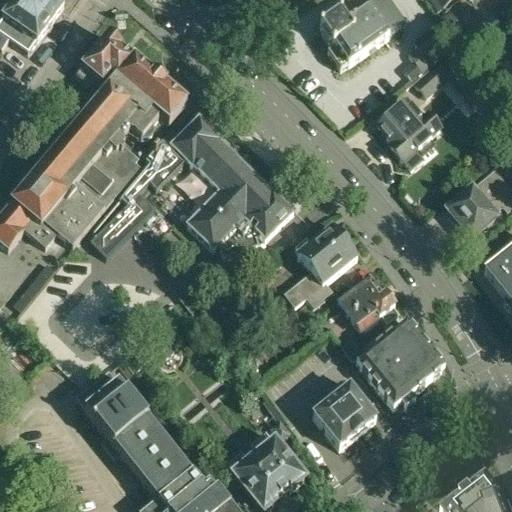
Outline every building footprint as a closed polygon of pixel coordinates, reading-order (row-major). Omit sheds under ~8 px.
[(0,54),(1,55),(7,46),(27,59),(35,48),(36,48),(62,11),(46,0),(16,0),(0,23),(0,24),(0,54)] [(426,0),(436,15),(440,12),(441,13),(460,0),(426,0)] [(511,0),(509,0),(497,10),(511,27),(511,0)] [(402,27),(397,19),(388,6),(389,3),(379,2),(378,4),(368,12),(367,11),(343,28),(338,21),(334,23),(333,22),(322,29),(323,31),(320,34),(322,37),(320,39),(328,50),(330,49),(331,50),(330,52),(331,53),(333,52),(333,53),(326,58),(339,76),(346,71),(347,72),(387,44),(399,35),(403,35),(404,27),(403,27),(402,27)] [(421,77),(430,70),(452,51),(433,30),(412,48),(415,52),(405,60),(413,68),(403,77),(409,84),(420,76),(421,77)] [(92,83),(106,95),(0,221),(0,250),(7,256),(24,238),(44,255),(56,241),(71,254),(139,173),(133,169),(136,165),(138,167),(145,159),(139,155),(133,162),(120,152),(118,155),(114,152),(123,141),(132,148),(137,142),(140,145),(148,143),(151,138),(151,130),(158,122),(167,130),(185,109),(164,91),(165,90),(153,80),(152,81),(132,64),(131,65),(119,55),(120,53),(105,41),(80,73),(81,74),(75,81),(87,90),(92,83)] [(446,83),(457,73),(448,61),(430,76),(440,88),(446,83)] [(425,103),(441,89),(430,76),(414,90),(425,103)] [(58,132),(69,118),(53,105),(42,118),(58,132)] [(428,144),(439,135),(427,120),(426,122),(422,116),(418,120),(406,107),(376,132),(391,151),(389,153),(401,167),(402,167),(410,175),(422,165),(416,158),(429,145),(428,144)] [(159,182),(160,180),(166,185),(177,174),(182,179),(189,172),(191,174),(193,172),(218,198),(185,231),(216,262),(237,257),(235,251),(226,242),(243,226),(262,245),(262,246),(263,248),(267,245),(266,244),(290,221),(293,218),(290,216),(290,217),(273,200),(271,197),(269,198),(217,147),(219,146),(217,143),(216,144),(199,127),(200,126),(197,124),(196,125),(196,126),(174,148),(166,140),(144,167),(148,170),(146,173),(145,172),(144,174),(145,174),(133,188),(132,188),(131,189),(132,190),(127,196),(126,195),(125,195),(124,195),(123,195),(122,196),(121,197),(121,198),(122,199),(122,200),(123,201),(118,206),(116,207),(117,208),(106,222),(105,221),(104,223),(91,239),(104,249),(159,182)] [(511,212),(511,199),(499,184),(493,177),(471,196),(470,196),(446,216),(448,218),(447,221),(452,227),(456,227),(460,232),(459,236),(464,242),(468,241),(470,243),(494,223),(492,220),(501,212),(506,217),(511,212)] [(310,279),(294,292),(283,301),(294,314),(305,305),(312,313),(320,307),(332,298),(325,290),(355,264),(347,254),(348,253),(341,245),(340,245),(331,234),(309,251),(305,246),(293,255),(298,260),(296,262),(297,263),(296,264),(297,266),(299,265),(310,279)] [(511,254),(483,277),(504,303),(503,303),(502,308),(508,316),(511,316),(511,254)] [(385,331),(397,322),(392,315),(393,313),(383,299),(382,300),(369,283),(336,307),(359,338),(379,324),(385,331)] [(414,397),(442,374),(405,329),(402,331),(386,344),(385,343),(376,350),(377,351),(355,368),(392,415),(394,413),(395,415),(396,414),(402,414),(403,416),(415,406),(414,403),(414,400),(415,399),(414,397)] [(351,368),(361,360),(351,345),(343,350),(340,353),(351,368)] [(237,362),(244,370),(261,357),(257,351),(244,361),(242,358),(237,362)] [(227,511),(216,497),(215,497),(195,474),(190,479),(147,426),(148,425),(148,424),(150,422),(143,413),(141,415),(140,414),(139,416),(133,408),(134,407),(133,406),(132,407),(128,402),(132,399),(122,386),(117,390),(108,378),(76,405),(84,415),(83,416),(86,420),(83,423),(86,427),(90,424),(92,427),(91,428),(92,431),(95,430),(98,435),(97,435),(98,437),(100,436),(105,443),(103,444),(105,446),(101,448),(114,464),(119,460),(157,507),(151,511),(150,511),(145,505),(140,508),(142,511),(227,511)] [(330,408),(311,424),(338,456),(347,449),(348,449),(366,435),(366,434),(375,427),(348,394),(342,387),(329,397),(334,404),(330,408)] [(279,448),(289,440),(279,427),(269,435),(279,448)] [(272,449),(265,439),(249,452),(257,461),(248,468),(241,458),(226,470),(234,480),(232,481),(234,483),(257,511),(269,511),(278,505),(278,506),(288,498),(288,497),(301,487),(303,486),(302,485),(303,484),(302,483),(273,448),(272,449)] [(501,511),(499,505),(500,504),(494,496),(484,483),(483,481),(443,511),(501,511)]
